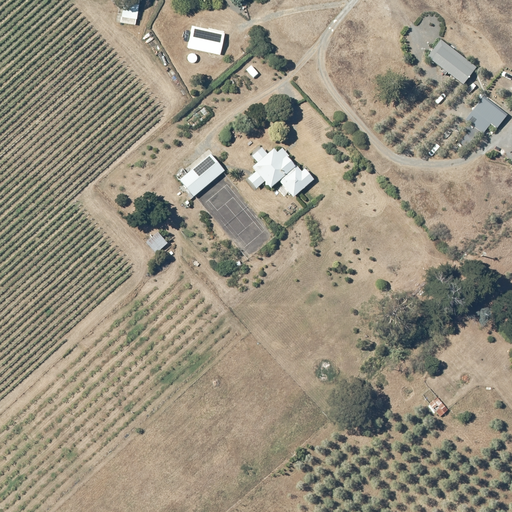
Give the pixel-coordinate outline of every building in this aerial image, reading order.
[(140,0),(124,0),(121,22),(137,24),(140,0)] [(476,70),(443,44),(432,58),(465,84),(476,70)] [(507,116),(484,97),(466,120),(483,134),(491,123),(497,128),(507,116)] [(263,147),(253,155),(259,162),(254,166),(257,171),(266,181),(272,187),(281,180),(294,196),(315,179),(307,168),(303,171),(283,148),(278,152),(275,148),(269,154),(263,147)] [(212,153),(169,189),(177,198),(189,188),(195,196),(226,170),(212,153)] [(249,178),(257,188),(266,181),(257,171),(249,178)] [(168,243),(158,232),(147,241),(157,252),(168,243)] [(437,395),(429,403),(441,416),(449,408),(437,395)]
